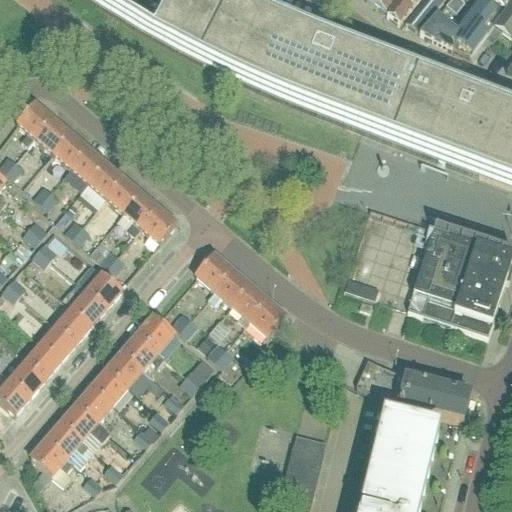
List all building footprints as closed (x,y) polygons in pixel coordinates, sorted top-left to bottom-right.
[(360,137),(511,195),(511,121),(314,47),(286,35),(269,27),(248,17),(234,11),(217,2),(212,0),(77,0),(111,21),(131,33),(151,44),(170,55),(190,65),(209,74),(227,83),(246,92),(264,100),(283,108),(302,115),(338,129),(360,137)] [(368,0),(364,6),(386,21),(385,22),(397,31),(423,0),(368,0)] [(414,39),(450,0),(427,0),(403,30),(414,39)] [(505,17),(511,6),(511,0),(483,0),(484,1),(505,17)] [(436,21),(417,41),(425,45),(450,58),(468,66),(505,17),(484,1),(456,38),(436,21)] [(511,6),(505,17),(468,66),(479,70),(501,41),(511,48),(511,67),(504,79),(511,80),(511,6)] [(33,111),(15,132),(16,133),(26,141),(20,149),(27,155),(33,147),(34,148),(51,127),(33,111)] [(34,148),(51,162),(69,142),(51,127),(34,148)] [(61,171),(69,177),(86,157),(69,142),(51,162),(61,171)] [(69,177),(87,192),(104,172),(86,157),(69,177)] [(0,171),(0,179),(4,183),(14,171),(6,164),(0,171)] [(14,171),(4,183),(11,188),(21,176),(14,171)] [(87,192),(104,207),(121,187),(104,172),(87,192)] [(104,207),(122,222),(139,202),(121,187),(104,207)] [(32,206),(39,212),(49,201),(42,195),(32,206)] [(49,201),(39,212),(46,218),(56,206),(49,201)] [(133,245),(139,237),(157,216),(139,202),(122,222),(132,230),(125,238),(133,245)] [(157,216),(139,237),(158,253),(175,232),(157,216)] [(64,241),(71,247),(80,235),(73,229),(64,241)] [(34,230),(28,237),(39,247),(45,240),(34,230)] [(80,235),(71,247),(78,253),(87,241),(80,235)] [(39,247),(28,237),(22,244),(33,253),(39,247)] [(511,267),(511,266),(432,241),(406,319),(487,345),(511,267)] [(43,251),(36,260),(48,269),(55,261),(43,251)] [(99,271),(105,277),(115,265),(109,259),(99,271)] [(48,269),(36,260),(31,266),(42,275),(48,269)] [(194,285),(213,300),(230,279),(212,264),(194,285)] [(115,265),(105,277),(112,284),(123,271),(115,265)] [(213,300),(230,315),(248,294),(230,279),(213,300)] [(100,281),(84,300),(105,317),(121,299),(100,281)] [(12,287),(6,294),(17,304),(24,296),(12,287)] [(17,304),(6,294),(0,301),(12,310),(17,304)] [(230,315),(247,330),(265,309),(248,294),(230,315)] [(84,300),(69,317),(90,335),(105,317),(84,300)] [(358,315),(368,318),(371,311),(360,307),(358,315)] [(265,309),(247,330),(266,346),(284,325),(265,309)] [(69,317),(54,335),(75,352),(90,335),(69,317)] [(170,334),(178,340),(189,328),(181,322),(170,334)] [(152,325),(136,343),(157,362),(173,343),(152,325)] [(189,328),(178,340),(185,346),(196,334),(189,328)] [(54,335),(39,352),(60,369),(75,352),(54,335)] [(136,343),(121,361),(142,379),(150,370),(156,374),(163,366),(157,362),(136,343)] [(39,352),(24,369),(45,387),(60,369),(39,352)] [(206,364),(213,370),(224,358),(216,352),(206,364)] [(224,358),(213,370),(220,376),(231,364),(224,358)] [(121,361),(106,378),(127,397),(127,396),(142,379),(121,361)] [(24,369),(9,387),(30,404),(45,387),(24,369)] [(355,395),(397,414),(461,430),(468,402),(403,386),(366,370),(355,395)] [(106,378),(91,396),(112,414),(120,404),(126,409),(133,401),(127,396),(127,397),(106,378)] [(190,378),(184,385),(196,396),(202,389),(190,378)] [(196,396),(184,385),(178,392),(190,402),(196,396)] [(30,404),(9,387),(0,397),(0,410),(14,423),(30,404)] [(91,396),(76,413),(97,432),(112,414),(91,396)] [(163,409),(175,420),(182,412),(170,402),(163,409)] [(76,413),(60,431),(82,449),(89,441),(101,451),(109,442),(97,432),(76,413)] [(148,427),(160,438),(167,430),(154,420),(148,427)] [(60,431),(45,448),(67,466),(75,457),(80,462),(87,454),(82,449),(60,431)] [(360,511),(419,511),(436,444),(380,431),(360,511)] [(133,445),(145,455),(151,448),(139,438),(133,445)] [(67,466),(45,448),(30,467),(41,476),(51,485),(67,466)] [(278,511),(310,511),(322,464),(293,456),(278,511)] [(103,480),(114,491),(121,483),(109,473),(103,480)] [(82,492),(94,503),(100,496),(88,485),(82,492)]
